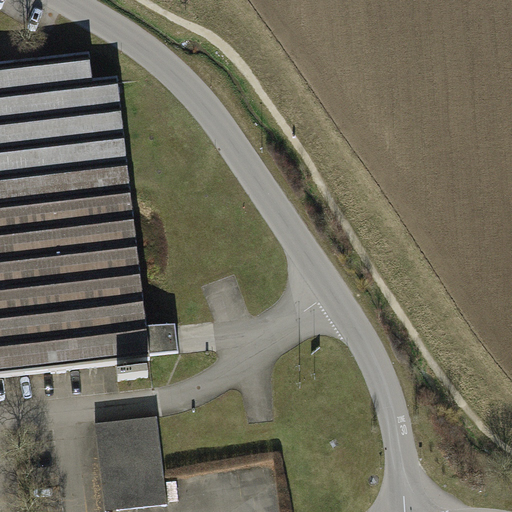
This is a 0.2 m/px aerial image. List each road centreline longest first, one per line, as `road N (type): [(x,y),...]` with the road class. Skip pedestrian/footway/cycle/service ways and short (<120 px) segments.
road 1 (unclassified): [(406,511),(391,400),(342,304),(206,106),(168,64),(70,0)]
road 2 (unknown): [(342,304),(198,389),(157,402),(0,422)]
